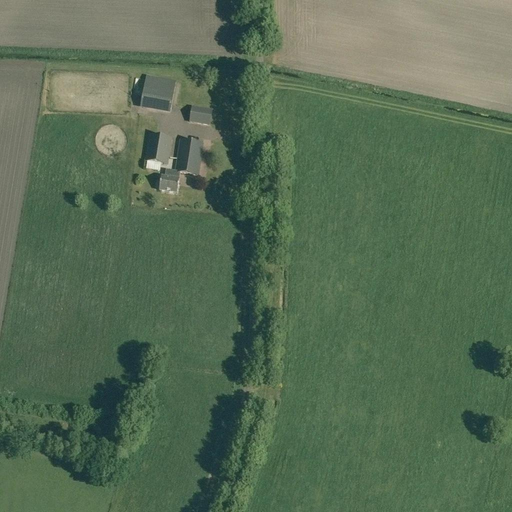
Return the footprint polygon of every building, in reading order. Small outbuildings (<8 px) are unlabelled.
[(151,106),(152,106),(152,105),(157,79),(146,77),(141,104),(152,106),(151,106)] [(169,81),(166,95),(173,97),(176,82),(169,81)] [(192,108),(190,123),(209,126),(212,112),(192,108)] [(83,120),(94,118),(93,112),(82,114),(83,120)] [(146,161),(166,164),(171,139),(150,136),(146,161)] [(159,191),(177,194),(179,180),(178,180),(180,173),(198,176),(202,145),(181,141),(176,172),(165,171),(164,178),(161,178),(159,191)]
